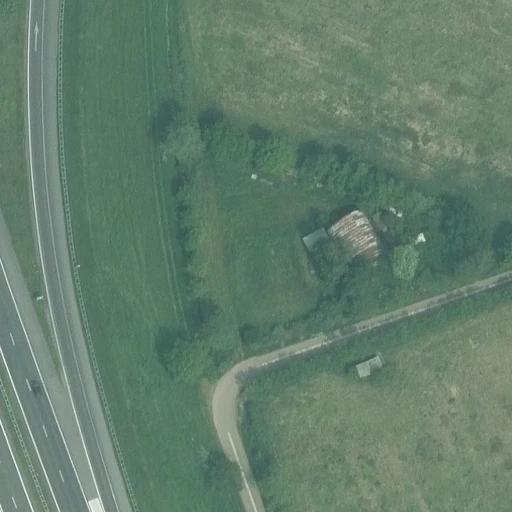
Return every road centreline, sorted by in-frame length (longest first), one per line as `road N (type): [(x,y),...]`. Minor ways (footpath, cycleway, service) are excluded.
road 1 (motorway): [(106,511),(41,239),(31,90),(36,0)]
road 2 (unclassified): [(251,511),(219,419),(234,382),(511,282)]
road 3 (motorway): [(73,511),(0,313)]
